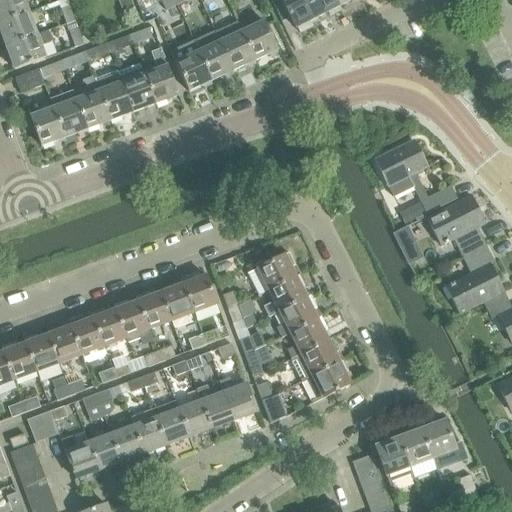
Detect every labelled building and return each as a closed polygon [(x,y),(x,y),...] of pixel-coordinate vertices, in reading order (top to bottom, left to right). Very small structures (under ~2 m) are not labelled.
[(0,0),(0,24),(28,15),(23,1),(22,0),(0,0)] [(166,12),(177,7),(174,1),(173,0),(160,0),(161,1),(166,12)] [(296,30),(317,19),(307,0),(287,0),(286,1),(282,3),(296,30)] [(307,0),(317,19),(338,8),(334,0),(307,0)] [(334,0),(338,8),(353,1),(354,0),(334,0)] [(75,21),(69,5),(59,9),(66,25),(75,21)] [(0,24),(0,28),(7,48),(37,37),(28,15),(0,24)] [(264,23),(242,33),(255,62),(278,52),(264,23)] [(84,45),(78,29),(68,32),(75,49),(84,45)] [(149,30),(130,37),(134,48),(153,40),(149,30)] [(48,33),(37,37),(7,48),(16,71),(45,59),(41,48),(52,44),(48,33)] [(242,33),(220,43),(234,72),(255,62),(242,33)] [(130,37),(107,45),(111,56),(134,48),(130,37)] [(220,43),(198,54),(212,83),(234,72),(220,43)] [(190,93),(212,83),(198,54),(193,44),(171,54),(176,64),(190,93)] [(107,45),(85,54),(89,64),(111,56),(107,45)] [(157,71),(144,76),(156,107),(179,98),(167,67),(161,49),(150,53),(157,71)] [(85,54),(62,62),(66,73),(89,64),(85,54)] [(57,64),(61,74),(66,73),(62,62),(57,64)] [(43,81),(61,74),(57,64),(39,71),(43,81)] [(19,90),(43,81),(39,71),(15,79),(19,90)] [(118,73),(95,82),(110,124),(133,115),(122,84),(118,73)] [(144,76),(122,84),(133,115),(156,107),(144,76)] [(86,92),(74,96),(88,132),(110,124),(95,82),(94,79),(83,83),(86,92)] [(50,100),(54,110),(65,141),(88,132),(74,96),(73,92),(50,100)] [(42,149),(65,141),(54,110),(30,119),(42,149)] [(376,161),(389,188),(394,198),(413,188),(408,178),(426,169),(413,142),(376,161)] [(427,214),(455,200),(449,188),(421,202),(427,214)] [(440,247),(484,225),(470,197),(426,220),(440,247)] [(405,226),(425,215),(420,204),(399,214),(405,226)] [(461,259),(485,247),(479,236),(456,248),(461,259)] [(467,269),(490,257),(485,247),(461,259),(467,269)] [(256,298),(268,292),(296,278),(291,268),(295,266),(289,255),(245,277),(256,298)] [(470,276),(445,289),(459,316),(483,304),(503,293),(504,293),(490,266),(470,276)] [(268,319),(279,314),(306,299),(301,290),(305,288),(300,276),(296,278),(268,292),(273,302),(262,308),(268,319)] [(181,282),(183,286),(183,285),(194,314),(217,306),(206,277),(195,281),(194,277),(181,282)] [(158,291),(160,294),(161,294),(172,323),(194,314),(183,285),(183,286),(173,290),(171,286),(158,291)] [(503,293),(483,304),(492,322),(497,320),(510,345),(511,344),(511,309),(511,310),(503,293)] [(136,299),(137,303),(138,302),(149,331),(172,323),(161,294),(160,294),(151,298),(149,294),(136,299)] [(232,294),(222,298),(227,312),(237,308),(238,307),(233,294),(232,294)] [(280,339),(289,335),(317,320),(313,311),(316,309),(310,297),(306,299),(279,314),(284,324),(274,329),(280,339)] [(114,307),(115,311),(116,311),(127,340),(131,350),(153,342),(149,331),(138,302),(137,303),(128,306),(127,302),(114,307)] [(237,308),(227,312),(232,325),(232,324),(232,326),(243,322),(243,320),(252,316),(256,314),(250,302),(238,308),(238,307),(237,308)] [(91,316),(93,320),(94,319),(105,348),(127,340),(116,311),(115,311),(106,315),(104,311),(91,316)] [(286,352),(291,361),(328,342),(323,332),(327,330),(321,318),(317,320),(289,335),(296,347),(286,352)] [(69,324),(70,328),(71,328),(82,357),(84,362),(88,365),(105,358),(106,353),(105,348),(94,319),(93,320),(83,323),(81,319),(69,324)] [(46,333),(48,337),(59,365),(82,357),(71,328),(70,328),(60,332),(59,328),(46,333)] [(216,332),(203,337),(207,348),(220,343),(216,332)] [(24,341),(25,345),(26,345),(37,374),(59,365),(48,337),(38,340),(37,336),(24,341)] [(192,353),(207,348),(203,337),(188,342),(192,353)] [(239,343),(244,356),(254,353),(249,339),(239,343)] [(290,362),(300,383),(339,364),(339,363),(334,354),(338,352),(332,340),(328,342),(291,361),(290,362)] [(1,350),(3,354),(4,354),(14,382),(37,374),(26,345),(25,345),(16,349),(14,345),(1,350)] [(231,346),(218,351),(221,361),(235,356),(231,346)] [(171,349),(158,354),(162,364),(175,359),(171,349)] [(259,366),(254,353),(244,356),(249,370),(259,366)] [(0,387),(14,382),(4,354),(3,354),(0,354),(0,387)] [(146,370),(162,364),(158,354),(142,359),(146,370)] [(198,359),(186,364),(190,374),(202,369),(198,359)] [(342,361),(339,363),(339,364),(300,383),(312,405),(350,386),(345,375),(349,373),(342,361)] [(174,380),(190,374),(186,364),(170,370),(174,380)] [(126,365),(113,370),(117,381),(130,376),(126,365)] [(101,387),(117,381),(113,370),(97,376),(101,387)] [(154,374),(141,379),(141,380),(141,381),(144,389),(156,385),(157,384),(154,375),(154,374)] [(511,378),(496,387),(510,414),(511,413),(511,378)] [(141,379),(127,384),(131,394),(140,391),(144,389),(141,381),(141,380),(141,379)] [(80,382),(67,387),(71,398),(84,393),(80,382)] [(220,388),(223,395),(233,422),(256,414),(246,387),(234,391),(231,384),(220,388)] [(256,388),(261,402),(271,397),(266,384),(256,388)] [(156,385),(144,389),(146,395),(158,390),(156,385)] [(56,403),(71,398),(67,387),(52,393),(56,403)] [(197,393),(201,404),(211,431),(233,422),(223,395),(212,399),(208,388),(197,393)] [(140,391),(131,394),(134,402),(137,404),(148,399),(146,395),(144,389),(140,391)] [(109,391),(95,396),(96,398),(99,406),(112,401),(109,391)] [(271,398),(271,397),(261,402),(270,424),(287,418),(278,395),(271,398)] [(95,396),(82,402),(86,411),(99,406),(96,398),(95,396)] [(36,399),(23,404),(23,405),(27,414),(40,409),(36,399)] [(175,402),(152,411),(166,448),(189,439),(179,412),(175,402)] [(23,404),(8,409),(12,420),(27,414),(23,405),(23,404)] [(201,404),(179,412),(189,439),(211,431),(201,404)] [(64,408),(50,414),(53,424),(67,418),(64,408)] [(152,411),(130,420),(144,456),(166,448),(152,411)] [(50,414),(39,418),(39,419),(47,440),(57,436),(58,436),(53,424),(50,414)] [(39,418),(27,422),(35,445),(47,440),(39,419),(39,418)] [(107,428),(111,437),(121,464),(144,456),(130,420),(107,428)] [(445,423),(421,432),(432,460),(456,451),(445,423)] [(421,432),(398,440),(409,469),(413,480),(436,471),(432,460),(421,432)] [(25,435),(9,441),(12,451),(28,445),(25,435)] [(111,437),(88,446),(99,473),(121,464),(111,437)] [(398,440),(375,449),(386,478),(388,477),(392,488),(413,480),(409,469),(398,440)] [(76,481),(99,473),(88,446),(66,454),(76,481)] [(11,456),(15,466),(37,458),(33,447),(11,456)] [(352,464),(356,474),(376,466),(372,456),(352,464)] [(41,469),(37,458),(15,466),(19,477),(41,469)] [(0,482),(10,479),(4,464),(0,465),(0,482)] [(356,474),(360,484),(380,477),(376,466),(356,474)] [(19,477),(23,488),(45,479),(41,469),(19,477)] [(448,508),(478,497),(470,476),(458,481),(461,489),(443,496),(448,508)] [(360,484),(364,494),(383,487),(380,477),(360,484)] [(23,488),(27,499),(50,491),(45,479),(23,488)] [(364,494),(367,504),(387,497),(383,487),(364,494)] [(54,502),(50,491),(27,499),(31,510),(54,502)] [(8,505),(10,511),(13,511),(21,509),(16,495),(6,499),(8,505)] [(421,499),(425,511),(436,507),(431,495),(421,499)] [(367,504),(370,511),(376,511),(379,511),(392,511),(387,497),(367,504)] [(57,511),(54,502),(31,510),(31,511),(57,511)]
